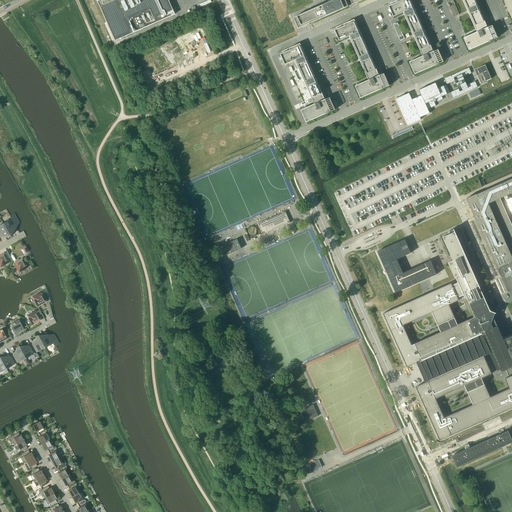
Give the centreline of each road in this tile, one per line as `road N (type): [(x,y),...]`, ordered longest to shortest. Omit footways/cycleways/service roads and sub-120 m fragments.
road 1 (tertiary): [(451,511),(285,139)]
road 2 (unclassified): [(285,139),(511,37)]
road 3 (tertiary): [(285,139),(222,0)]
